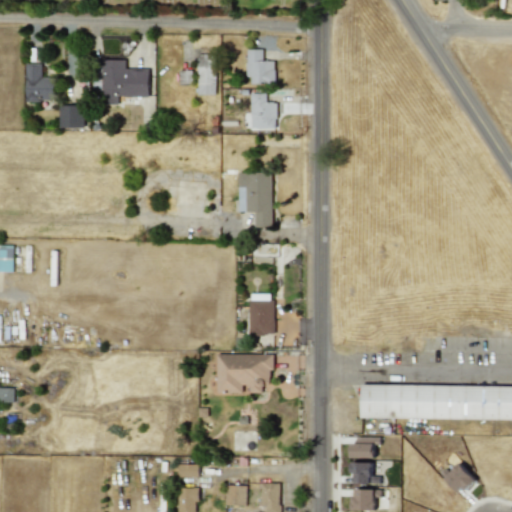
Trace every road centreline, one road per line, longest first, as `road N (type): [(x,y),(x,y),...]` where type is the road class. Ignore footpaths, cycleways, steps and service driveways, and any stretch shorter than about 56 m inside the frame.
road 1 (tertiary): [(317,511),(318,0)]
road 2 (residential): [(0,21),(318,25)]
road 3 (tertiary): [(511,160),(408,0)]
